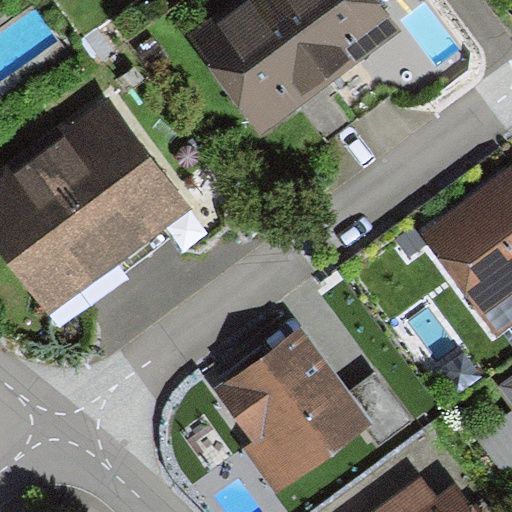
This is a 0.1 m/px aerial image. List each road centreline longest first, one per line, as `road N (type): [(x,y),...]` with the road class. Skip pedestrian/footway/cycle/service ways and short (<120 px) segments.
road 1 (residential): [(511,94),(46,422)]
road 2 (residential): [(143,511),(46,422)]
